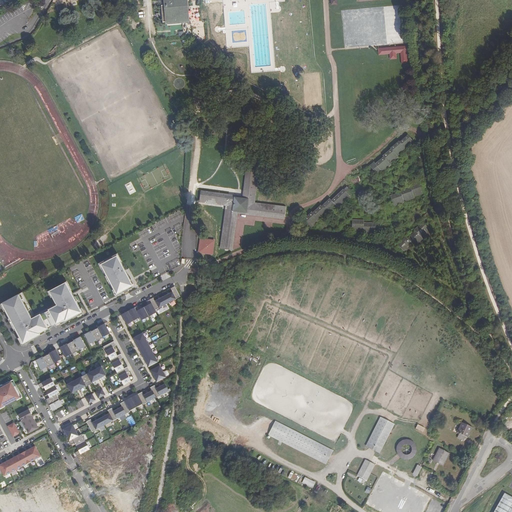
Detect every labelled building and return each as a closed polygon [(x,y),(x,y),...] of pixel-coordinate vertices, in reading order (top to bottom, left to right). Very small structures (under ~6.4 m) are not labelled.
[(161,15),(161,18),(162,23),(166,23),(166,25),(187,24),(185,0),(164,0),(165,6),(161,7),(161,15)] [(390,60),(396,59),(395,54),(400,53),(402,63),(408,63),(406,46),(378,49),(379,55),(390,54),(390,60)] [(406,150),(414,143),(409,136),(401,142),(400,141),(391,148),(392,149),(383,156),(384,157),(376,164),(374,161),(370,165),(377,174),(382,171),(390,164),(390,163),(398,157),(397,156),(405,149),(406,150)] [(398,157),(407,150),(408,152),(416,145),(414,143),(406,150),(405,149),(397,156),(398,157),(390,163),(390,164),(382,171),(383,173),(392,167),(391,165),(399,159),(398,157)] [(225,207),(220,249),(233,251),(237,214),(247,215),(271,218),(284,219),(286,207),(255,203),(259,171),(245,169),(243,193),(235,192),(234,195),(200,191),(199,203),(225,207)] [(130,195),(136,192),(131,183),(125,186),(130,195)] [(415,197),(425,193),(422,185),(412,188),(401,192),(401,191),(390,195),(394,203),(404,200),(415,196),(415,197)] [(336,207),(337,208),(350,197),(352,199),(355,197),(349,188),(332,201),(331,200),(322,206),(322,205),(313,212),(313,210),(303,218),(308,224),(317,217),(318,218),(327,211),(327,213),(336,207)] [(415,196),(404,200),(394,203),(394,206),(405,202),(416,198),(416,199),(426,195),(425,193),(415,197),(415,196)] [(319,220),(328,213),(329,214),(337,208),(338,209),(352,199),(350,197),(337,208),(336,207),(327,213),(327,211),(318,218),(317,217),(308,224),(309,226),(319,219),(319,220)] [(362,231),(382,231),(383,223),(362,222),(362,220),(351,220),(350,228),(362,228),(362,231)] [(421,236),(429,228),(423,222),(415,230),(415,231),(408,238),(406,237),(398,245),(404,251),(412,243),(414,245),(422,237),(421,236)] [(423,238),(422,237),(431,230),(429,228),(421,236),(422,237),(414,245),(415,246),(423,238)] [(213,255),(215,241),(200,239),(198,254),(213,255)] [(406,252),(414,245),(412,243),(404,251),(406,252)] [(98,263),(116,296),(135,286),(118,253),(98,263)] [(0,305),(21,344),(82,311),(65,280),(48,290),(56,304),(35,315),(22,291),(0,303),(0,305)] [(180,297),(175,287),(170,289),(171,290),(154,299),(153,298),(146,302),(146,303),(138,307),(138,306),(121,315),(126,324),(151,312),(152,314),(156,312),(155,310),(180,297)] [(91,331),(84,335),(89,344),(96,341),(103,337),(109,333),(105,324),(97,328),(98,328),(91,332),(91,331)] [(142,333),(132,338),(148,367),(158,362),(142,333)] [(67,344),(60,348),(65,357),(72,354),(79,350),(85,346),(80,337),(73,341),(67,345),(67,344)] [(124,385),(131,381),(126,372),(129,371),(127,367),(124,368),(119,360),(123,358),(120,354),(117,356),(113,347),(116,345),(114,341),(103,347),(124,385)] [(42,357),(36,361),(41,370),(47,367),(48,367),(55,363),(54,363),(61,359),(56,350),(49,354),(43,358),(42,357)] [(160,365),(150,370),(156,382),(166,377),(160,365)] [(67,384),(72,393),(106,375),(101,366),(67,384)] [(44,396),(53,411),(62,406),(56,394),(59,393),(51,378),(38,384),(40,388),(44,386),(48,394),(44,396)] [(0,407),(4,405),(5,407),(17,400),(16,399),(21,396),(13,381),(9,383),(9,382),(0,386),(0,407)] [(90,420),(86,422),(91,432),(130,412),(129,411),(142,404),(143,405),(168,392),(164,384),(156,389),(154,385),(150,388),(152,391),(143,395),(141,392),(120,404),(122,407),(113,411),(111,408),(107,411),(109,414),(92,423),(90,420)] [(98,399),(105,395),(102,389),(95,392),(98,399)] [(88,404),(95,400),(92,394),(85,397),(88,404)] [(207,418),(209,411),(200,408),(198,415),(207,418)] [(29,409),(18,415),(28,433),(39,428),(29,409)] [(376,452),(380,454),(395,424),(394,424),(380,417),(365,447),(369,448),(376,452)] [(268,435),(326,465),(331,455),(333,451),(275,421),(268,435)] [(13,423),(7,426),(13,437),(20,433),(13,423)] [(458,439),(464,440),(465,437),(469,437),(471,426),(460,424),(458,439)] [(72,425),(62,430),(69,442),(73,440),(79,437),(72,425)] [(79,437),(73,440),(74,443),(76,447),(86,442),(82,435),(79,437)] [(396,451),(397,454),(398,455),(400,458),(402,459),(404,460),(408,460),(412,459),(415,455),(417,451),(416,447),(414,443),(411,441),(407,440),(402,441),(399,443),(397,446),(396,451)] [(90,450),(86,442),(76,447),(79,451),(80,455),(90,450)] [(35,446),(0,464),(0,473),(2,473),(4,477),(41,457),(35,446)] [(439,448),(432,461),(444,467),(450,454),(439,448)] [(357,476),(367,481),(375,465),(365,460),(357,476)] [(413,475),(417,477),(422,467),(417,465),(413,475)] [(301,483),(312,488),(315,482),(304,477),(301,483)] [(511,511),(511,497),(505,493),(494,511),(511,511)]
